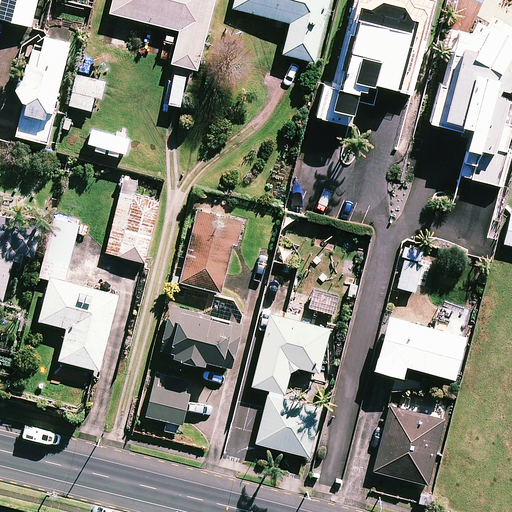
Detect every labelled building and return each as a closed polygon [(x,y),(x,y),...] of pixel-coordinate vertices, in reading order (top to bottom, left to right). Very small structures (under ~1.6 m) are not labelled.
[(0,0),(0,20),(31,28),(37,0),(0,0)] [(214,0),(113,0),(110,14),(180,32),(172,65),(197,71),(214,0)] [(329,0),(236,0),(234,10),(290,23),(283,55),(314,63),(329,0)] [(354,0),(334,87),(323,84),(315,119),(351,128),(357,103),(372,107),(376,89),(415,98),(438,1),(432,0),(354,0)] [(500,90),(511,92),(511,28),(478,19),(474,37),(455,32),(431,123),(471,134),(460,177),(501,188),(511,152),(505,150),(511,125),(511,103),(498,97),(500,90)] [(18,79),(15,92),(23,104),(16,137),(47,144),(69,44),(44,39),(41,52),(32,50),(25,81),(18,79)] [(105,83),(74,76),(67,106),(91,111),(94,98),(101,100),(105,83)] [(138,181),(124,178),(106,253),(144,263),(159,204),(133,198),(138,181)] [(0,301),(3,302),(12,261),(22,264),(24,254),(33,257),(41,225),(16,219),(20,200),(0,194),(0,301)] [(242,223),(197,212),(180,283),(221,293),(233,244),(236,245),(242,223)] [(511,214),(503,244),(511,247),(511,214)] [(79,226),(55,220),(40,278),(50,280),(39,321),(68,329),(59,361),(99,371),(119,296),(64,282),(79,226)] [(425,251),(405,246),(395,287),(415,292),(425,251)] [(297,273),(277,269),(272,290),(277,291),(253,387),(269,391),(256,444),(309,457),(321,409),(283,399),(292,367),(318,374),(338,297),(315,291),(306,324),(285,318),(297,273)] [(170,308),(160,350),(172,353),(171,358),(204,366),(205,362),(231,369),(242,327),(170,308)] [(464,338),(389,317),(374,370),(402,378),(405,366),(453,379),(464,338)] [(143,416),(182,425),(189,396),(185,395),(188,381),(152,374),(143,416)] [(444,421),(390,408),(374,472),(427,485),(444,421)]
